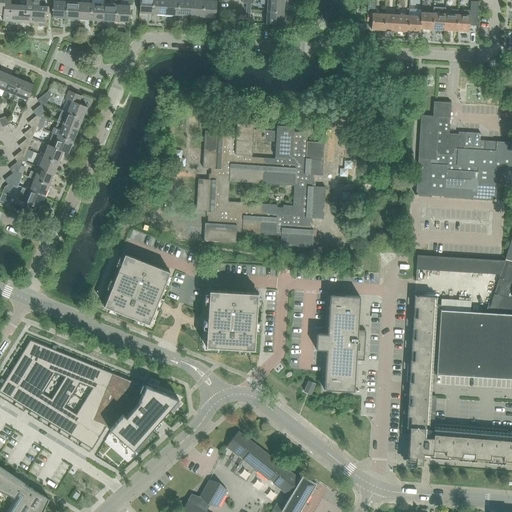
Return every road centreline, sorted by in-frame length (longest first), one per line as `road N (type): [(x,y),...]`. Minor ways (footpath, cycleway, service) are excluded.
road 1 (residential): [(494,57),(151,37),(135,47),(112,106)]
road 2 (residential): [(220,403),(203,376),(29,300)]
road 3 (residential): [(289,285),(211,277),(127,241)]
road 4 (residential): [(374,483),(239,395)]
road 5 (residential): [(53,243),(112,106)]
road 6 (residential): [(113,505),(220,403)]
road 7 (residential): [(1,414),(68,455),(113,505)]
road 8 (residential): [(511,393),(381,386)]
road 9 (residential): [(289,285),(282,292),(280,354),(239,395)]
